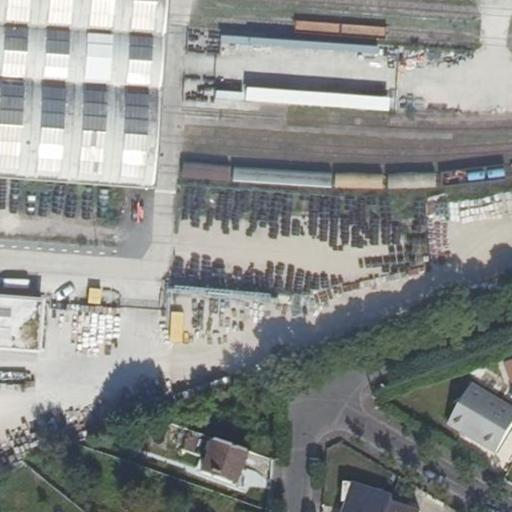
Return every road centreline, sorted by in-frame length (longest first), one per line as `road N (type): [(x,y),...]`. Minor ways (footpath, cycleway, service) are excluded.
road 1 (residential): [(318,401),(362,371),(511,318)]
road 2 (residential): [(318,401),(498,511)]
